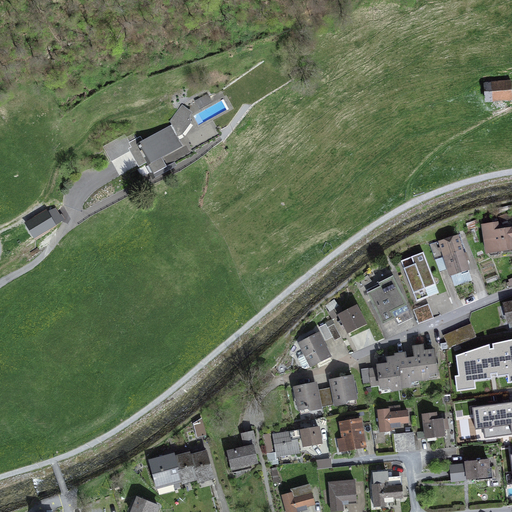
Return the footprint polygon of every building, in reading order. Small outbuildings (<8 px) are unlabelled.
[(484,83),(486,103),(511,101),(511,93),(511,81),(484,83)] [(199,110),(213,103),(208,94),(195,101),(199,110)] [(137,139),(134,134),(127,138),(132,148),(129,150),(139,167),(146,163),(147,165),(145,166),(152,179),(167,170),(159,156),(181,144),(176,137),(181,134),(189,123),(188,116),(190,113),(182,107),(171,120),(176,124),(172,129),(164,133),(163,132),(157,135),(158,137),(154,139),(152,138),(150,138),(148,140),(143,143),(141,137),(137,139)] [(113,142),(120,155),(129,150),(132,148),(127,138),(125,135),(113,142)] [(112,159),(120,155),(113,142),(104,147),(112,161),(113,161),(112,159)] [(50,211),(27,223),(35,237),(59,224),(53,212),(51,214),(50,211)] [(5,239),(11,250),(35,237),(27,223),(9,233),(10,236),(5,239)] [(511,228),(499,231),(497,224),(483,226),(487,253),(488,253),(491,256),(498,255),(500,251),(501,251),(502,253),(511,251),(511,228)] [(430,245),(435,260),(444,257),(445,257),(444,257),(465,250),(460,235),(430,245)] [(466,261),(468,260),(465,250),(444,257),(445,257),(444,257),(448,269),(450,276),(451,276),(461,273),(462,275),(469,273),(466,261)] [(425,289),(436,285),(423,253),(411,257),(413,261),(402,265),(417,302),(428,297),(425,289)] [(440,272),(448,269),(444,257),(435,260),(440,272)] [(455,286),(472,281),(469,273),(462,275),(461,273),(451,276),(455,286)] [(368,276),(357,283),(361,288),(371,281),(368,276)] [(409,311),(393,278),(367,290),(383,323),(394,318),(409,311)] [(428,297),(439,293),(436,285),(425,289),(428,297)] [(326,306),(330,311),(333,309),(338,305),(335,300),(326,306)] [(434,318),(428,304),(413,310),(419,324),(434,318)] [(345,328),(348,334),(366,325),(356,306),(339,315),(342,321),(339,322),(343,329),(345,328)] [(332,319),(335,318),(337,317),(333,309),(330,311),(328,312),(332,319)] [(398,326),(413,319),(409,311),(394,318),(398,326)] [(319,328),(326,341),(333,338),(328,328),(326,324),(319,328)] [(333,338),(334,341),(341,338),(334,324),(328,328),(333,338)] [(464,327),(470,340),(476,337),(471,324),(464,327)] [(457,330),(463,343),(470,340),(464,327),(457,330)] [(450,333),(456,346),(463,343),(457,330),(450,333)] [(443,336),(449,349),(456,346),(450,333),(443,336)] [(302,368),(305,369),(330,357),(318,334),(300,344),(305,354),(299,356),(298,360),(302,368)] [(490,350),(489,346),(456,357),(460,383),(492,379),(511,376),(511,341),(494,345),(493,349),(490,350)] [(439,344),(441,351),(448,348),(445,342),(439,344)] [(429,374),(437,372),(434,351),(423,353),(423,347),(414,348),(415,359),(416,359),(419,380),(427,379),(429,374)] [(409,387),(411,381),(419,380),(416,359),(415,359),(405,360),(405,354),(395,356),(396,358),(400,388),(401,388),(409,387)] [(393,390),(401,389),(401,388),(400,388),(396,358),(388,359),(389,365),(378,366),(378,369),(370,370),(372,383),(372,386),(380,385),(381,388),(389,386),(393,390)] [(363,384),(372,383),(370,370),(370,369),(361,370),(363,384)] [(269,370),(261,378),(266,384),(274,376),(269,370)] [(356,399),(352,377),(331,381),(333,389),(325,390),(328,406),(346,404),(348,401),(356,399)] [(320,409),(320,408),(328,406),(325,390),(317,392),(316,384),(295,388),(300,410),(308,408),(311,410),(320,409)] [(511,424),(511,392),(494,394),(471,397),(476,429),(511,424)] [(378,411),(380,432),(392,431),(391,427),(391,425),(400,424),(409,423),(407,411),(399,412),(399,407),(388,408),(388,410),(378,411)] [(435,414),(423,416),(426,438),(428,438),(428,441),(436,440),(436,437),(445,436),(443,427),(447,427),(446,422),(443,422),(442,419),(435,420),(435,414)] [(194,425),(198,437),(206,435),(202,420),(194,425)] [(337,440),(339,451),(364,446),(360,420),(355,421),(347,423),(341,424),(344,439),(337,440)] [(300,453),(299,445),(296,446),(295,442),(294,439),(297,438),(302,437),(304,447),(307,446),(321,443),(318,427),(310,428),(311,429),(284,434),(273,437),(276,453),(279,455),(291,453),(291,454),(300,453)] [(254,447),(256,446),(253,432),(247,433),(242,434),(245,448),(228,452),(231,464),(237,462),(238,467),(240,466),(241,471),(252,469),(251,464),(257,462),(254,447)] [(405,434),(406,449),(415,448),(413,433),(405,434)] [(396,450),(406,449),(405,434),(395,435),(396,450)] [(263,436),(267,454),(272,453),(269,435),(263,436)] [(200,454),(199,451),(190,453),(197,480),(212,475),(206,452),(200,454)] [(181,481),(196,477),(197,480),(190,453),(184,455),(183,452),(174,455),(181,481)] [(173,489),(173,484),(181,481),(174,455),(149,461),(157,488),(158,488),(158,490),(161,493),(173,489)] [(331,459),(316,460),(317,470),(332,468),(331,459)] [(466,462),(466,464),(450,466),(452,482),(465,481),(464,477),(467,477),(467,479),(475,478),(475,481),(486,480),(485,469),(489,468),(488,460),(466,462)] [(231,464),(233,473),(241,471),(240,466),(238,467),(237,462),(231,464)] [(391,499),(403,498),(402,486),(398,486),(397,478),(383,479),(383,484),(373,485),(374,507),(385,506),(385,502),(385,499),(391,499)] [(348,504),(356,503),(355,481),(329,483),(332,511),(343,511),(342,504),(342,502),(348,501),(348,504)] [(297,511),(298,511),(297,509),(302,508),(315,504),(309,485),(291,490),(292,493),(283,496),(286,511),(297,511)] [(138,498),(132,511),(155,511),(158,506),(138,498)] [(207,511),(217,511),(213,498),(204,500),(207,511)] [(198,511),(207,511),(204,500),(195,502),(198,511)] [(188,505),(189,511),(198,511),(195,502),(188,505)]
